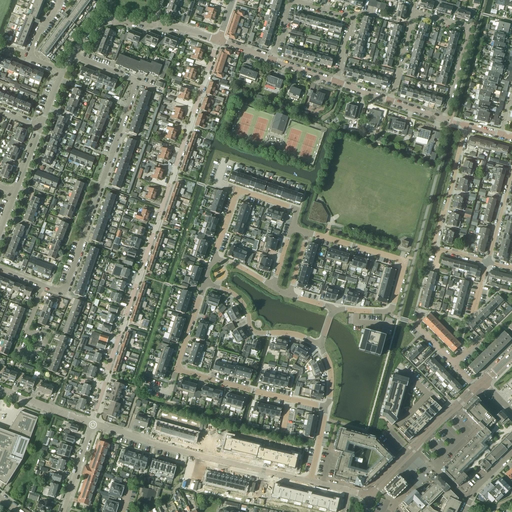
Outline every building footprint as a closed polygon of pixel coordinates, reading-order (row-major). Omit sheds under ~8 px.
[(82,0),(78,5),(88,13),(92,8),(82,0)] [(396,3),(394,9),(394,11),(405,14),(407,8),(403,7),(405,1),(400,0),(394,0),(394,3),(396,3)] [(419,7),(425,9),(427,1),(427,0),(417,0),(417,3),(420,4),(419,7)] [(427,1),(425,9),(431,11),(432,7),(435,8),(438,0),(436,0),(434,0),(434,3),(427,1)] [(438,0),(435,8),(438,9),(437,12),(444,14),(447,3),(438,0)] [(496,0),(494,10),(497,11),(498,7),(500,8),(500,6),(504,7),(505,0),(496,0)] [(504,7),(503,11),(506,12),(507,7),(511,7),(511,0),(505,0),(504,7)] [(29,2),(26,8),(38,13),(41,6),(29,2)] [(447,3),(444,14),(450,16),(451,12),(454,13),(456,5),(447,3)] [(167,10),(170,11),(169,15),(174,17),(175,13),(177,7),(169,4),(167,10)] [(75,10),(85,17),(88,13),(78,5),(75,10)] [(272,5),(270,10),(278,13),(280,7),(272,5)] [(456,5),(454,13),(457,14),(456,17),(462,19),(464,11),(465,11),(465,10),(458,8),(459,6),(456,5)] [(209,11),(208,13),(216,16),(217,11),(207,7),(206,10),(209,11)] [(26,8),(24,15),(35,19),(38,13),(26,8)] [(464,11),(462,19),(468,20),(469,17),(472,18),(474,10),(471,9),(470,13),(465,11),(464,11)] [(71,15),(81,22),(85,17),(75,10),(71,15)] [(270,10),(268,16),(276,18),(278,13),(270,10)] [(404,20),(405,14),(394,11),(397,12),(396,18),(392,17),(391,20),(399,22),(400,19),(404,20)] [(65,18),(75,26),(77,27),(81,22),(71,15),(68,19),(66,18),(68,16),(63,13),(61,16),(65,18)] [(294,18),(294,20),(293,20),(292,24),(299,26),(299,23),(302,15),(296,13),(294,13),(292,17),(294,18)] [(21,14),(19,20),(31,24),(33,19),(34,20),(33,22),(38,24),(40,21),(35,19),(24,15),(21,14)] [(233,14),(231,19),(243,23),(244,20),(240,19),(240,16),(233,14)] [(363,17),(362,23),(370,25),(373,26),(374,18),(370,17),(370,19),(363,17)] [(61,24),(71,32),(75,26),(65,18),(61,24)] [(313,18),(311,26),(317,27),(319,19),(313,18)] [(19,20),(17,26),(29,30),(31,24),(19,20)] [(325,21),(322,29),(328,30),(331,22),(325,21)] [(497,23),(496,27),(497,27),(511,30),(511,28),(509,27),(510,25),(500,22),(500,21),(498,21),(497,23)] [(267,22),(265,28),(273,30),(275,24),(267,22)] [(331,22),(328,30),(328,33),(333,34),(333,35),(337,24),(331,22)] [(229,23),(228,28),(240,32),(241,30),(236,29),(237,26),(229,23)] [(57,30),(67,37),(71,32),(61,24),(57,30)] [(337,24),(333,35),(340,37),(341,32),(340,32),(342,25),(337,24)] [(17,26),(14,31),(26,36),(29,30),(17,26)] [(265,28),(263,33),(271,36),(273,30),(265,28)] [(360,28),(358,34),(366,36),(368,31),(360,28)] [(106,29),(104,34),(113,38),(115,33),(113,32),(114,31),(111,30),(111,31),(106,29)] [(52,35),(63,43),(67,37),(57,30),(52,35)] [(124,35),(122,40),(126,41),(126,40),(131,42),(135,33),(129,30),(128,34),(125,33),(124,35)] [(493,30),(493,32),(494,32),(493,36),(506,40),(507,38),(505,37),(506,34),(494,31),(494,30),(493,30)] [(14,31),(12,37),(24,42),(26,36),(14,31)] [(457,40),(459,34),(451,31),(449,38),(457,40)] [(135,33),(131,42),(137,44),(138,42),(140,43),(141,42),(143,36),(140,35),(135,33)] [(141,42),(144,43),(144,42),(150,44),(153,35),(148,33),(146,36),(144,35),(143,36),(141,42)] [(236,38),(240,40),(239,43),(242,44),(244,39),(241,37),(234,35),(226,33),(225,36),(229,37),(229,38),(235,40),(236,38)] [(263,33),(261,39),(269,42),(271,36),(263,33)] [(104,34),(102,39),(111,42),(113,38),(104,34)] [(365,42),(367,43),(368,37),(366,36),(358,34),(357,40),(365,42)] [(48,41),(58,49),(63,43),(52,35),(48,41)] [(150,44),(155,46),(156,44),(159,46),(159,44),(162,39),(159,37),(153,35),(150,44)] [(162,39),(159,44),(163,45),(163,44),(168,46),(172,37),(166,35),(165,38),(162,37),(162,39)] [(390,36),(389,42),(397,44),(398,39),(390,36)] [(22,48),(24,42),(12,37),(10,43),(22,48)] [(172,37),(168,46),(174,49),(177,39),(172,37)] [(102,39),(100,44),(109,47),(111,42),(102,39)] [(267,48),(269,42),(261,39),(260,45),(267,48)] [(357,40),(355,46),(363,48),(365,42),(357,40)] [(44,47),(54,54),(58,49),(48,41),(44,47)] [(415,41),(414,46),(422,49),(423,43),(415,41)] [(492,41),(492,42),(494,42),(493,46),(506,50),(506,48),(504,48),(505,45),(503,44),(492,41)] [(100,44),(98,48),(100,49),(107,52),(109,47),(100,44)] [(284,55),(290,56),(292,48),(286,47),(284,46),(283,50),(285,51),(284,55)] [(355,46),(354,52),(362,54),(363,48),(355,46)] [(490,51),(490,52),(491,52),(503,54),(503,52),(505,52),(506,50),(493,46),(491,46),(490,50),(490,51)] [(50,60),(54,54),(44,47),(39,52),(50,60)] [(195,51),(194,53),(202,56),(204,51),(194,47),(193,50),(195,51)] [(105,57),(107,52),(100,49),(98,48),(97,53),(101,55),(101,56),(104,57),(104,56),(105,57)] [(219,55),(218,57),(230,61),(231,59),(229,58),(226,57),(227,55),(220,52),(219,55)] [(360,60),(362,54),(354,52),(352,58),(360,60)] [(412,52),(410,58),(418,60),(420,54),(412,52)] [(491,52),(493,53),(492,57),(505,60),(506,58),(504,58),(504,55),(503,54),(491,52)] [(309,53),(307,61),(313,63),(315,55),(309,53)] [(118,66),(120,66),(124,57),(119,54),(115,65),(118,66)] [(321,56),(319,64),(325,66),(327,58),(328,55),(322,54),(321,56)] [(443,54),(441,60),(443,61),(451,63),(453,57),(445,55),(443,54)] [(315,55),(313,63),(319,64),(321,56),(315,55)] [(124,57),(120,66),(122,67),(122,68),(125,69),(129,58),(124,57)] [(129,58),(125,69),(128,70),(129,70),(130,70),(134,60),(129,58)] [(327,58),(325,66),(331,67),(333,59),(327,58)] [(410,58),(409,64),(417,66),(419,67),(420,63),(421,63),(421,61),(418,60),(410,58)] [(6,60),(2,68),(8,71),(11,62),(6,60)] [(134,60),(130,70),(132,71),(132,72),(136,73),(136,71),(140,62),(139,62),(134,60)] [(140,62),(136,71),(139,72),(140,71),(142,72),(145,62),(140,60),(139,62),(140,62)] [(390,68),(392,62),(384,60),(382,66),(390,68)] [(162,79),(170,62),(166,61),(159,78),(162,79)] [(443,61),(442,67),(450,69),(451,63),(443,61)] [(11,62),(8,71),(13,73),(17,64),(11,62)] [(145,62),(142,72),(143,73),(147,74),(148,72),(147,72),(150,64),(145,62)] [(147,72),(148,72),(151,73),(153,73),(156,64),(151,62),(150,64),(147,72)] [(216,64),(215,67),(227,71),(228,68),(226,68),(223,67),(224,64),(216,62),(216,64)] [(491,62),(491,63),(493,63),(492,67),(505,71),(505,69),(503,68),(504,65),(502,65),(491,62)] [(17,64),(13,73),(18,75),(22,66),(17,64)] [(156,64),(153,73),(154,74),(154,75),(158,76),(162,66),(156,64)] [(240,75),(239,79),(244,81),(245,79),(254,82),(258,73),(250,71),(251,68),(243,65),(241,68),(239,75),(240,75)] [(22,66),(18,75),(24,77),(27,68),(22,66)] [(187,67),(185,72),(196,76),(197,71),(187,67)] [(27,68),(24,77),(24,79),(29,81),(29,79),(33,70),(27,68)] [(83,77),(85,78),(88,70),(82,68),(79,76),(83,77)] [(359,71),(357,79),(363,81),(365,73),(365,71),(360,69),(359,72),(359,71)] [(29,79),(34,81),(38,72),(33,70),(29,79)] [(85,78),(83,77),(82,81),(84,82),(85,78),(89,80),(90,80),(93,72),(88,70),(85,78)] [(353,70),(351,78),(357,79),(359,71),(353,70)] [(415,72),(407,70),(406,76),(416,78),(418,73),(415,72)] [(487,71),(487,72),(488,72),(487,77),(500,80),(501,78),(499,77),(499,74),(488,72),(489,71),(487,71)] [(38,72),(34,81),(40,83),(43,74),(38,72)] [(90,80),(89,80),(88,83),(90,84),(91,81),(95,82),(96,82),(99,74),(93,72),(90,80)] [(194,81),(196,76),(185,72),(184,78),(194,81)] [(96,82),(95,82),(93,86),(95,86),(97,83),(101,84),(102,85),(105,77),(99,74),(96,82)] [(371,75),(368,82),(374,84),(376,76),(371,75)] [(382,78),(380,86),(386,87),(388,79),(389,78),(388,77),(383,75),(382,78)] [(280,90),(283,81),(281,80),(282,78),(279,77),(278,79),(268,76),(264,86),(274,90),(275,88),(280,90)] [(484,76),(483,80),(484,80),(484,81),(495,84),(497,84),(498,82),(500,82),(500,80),(487,77),(484,76)] [(102,85),(101,84),(100,88),(102,89),(103,85),(107,87),(108,87),(111,79),(105,77),(102,85)] [(438,78),(437,84),(445,86),(446,80),(438,78)] [(108,87),(107,87),(106,90),(107,91),(110,88),(114,89),(117,81),(111,79),(108,87)] [(483,80),(482,81),(484,82),(483,86),(504,91),(505,89),(494,87),(495,84),(484,81),(484,80),(483,80)] [(209,85),(208,88),(214,90),(215,87),(217,88),(218,85),(210,82),(209,85)] [(298,99),(301,91),(294,88),(295,85),(292,83),(289,90),(290,90),(288,95),(298,99)] [(399,95),(405,97),(408,86),(402,84),(399,95)] [(479,85),(478,89),(480,89),(480,90),(491,93),(493,93),(493,91),(500,92),(500,94),(504,95),(504,94),(506,94),(506,92),(504,91),(483,86),(479,85)] [(408,86),(405,97),(411,98),(413,90),(414,88),(408,86)] [(182,90),(181,93),(189,96),(191,90),(181,87),(180,89),(182,90)] [(207,91),(206,94),(214,97),(215,94),(213,93),(214,90),(208,88),(207,91)] [(79,97),(79,99),(83,100),(83,98),(79,96),(81,92),(73,89),(71,94),(79,97)] [(478,90),(478,91),(479,91),(478,95),(491,98),(492,96),(490,96),(491,93),(480,90),(480,89),(478,89),(478,90)] [(143,91),(141,97),(148,99),(150,93),(145,92),(143,91)] [(321,106),(325,95),(316,92),(315,95),(312,93),(309,102),(321,106)] [(419,92),(417,100),(423,101),(425,93),(419,92)] [(5,94),(1,103),(6,105),(10,96),(5,94)] [(77,103),(76,104),(80,106),(81,104),(77,102),(79,99),(79,97),(71,94),(69,100),(77,103)] [(430,95),(428,103),(434,104),(436,96),(430,95)] [(476,95),(475,99),(476,100),(477,101),(477,100),(488,103),(489,100),(491,101),(497,103),(497,102),(499,103),(503,104),(504,102),(500,101),(491,98),(478,95),(476,95)] [(10,96),(6,105),(12,107),(15,98),(10,96)] [(436,96),(434,104),(440,106),(442,98),(436,96)] [(141,97),(139,103),(146,105),(148,99),(141,97)] [(15,98),(12,107),(17,109),(21,100),(15,98)] [(21,100),(17,109),(23,111),(26,103),(21,100)] [(69,100),(67,106),(75,109),(74,110),(78,112),(79,110),(75,108),(76,104),(77,103),(69,100)] [(102,100),(100,105),(109,109),(112,104),(104,100),(102,100)] [(488,103),(477,100),(477,101),(479,101),(478,105),(491,109),(491,107),(489,106),(490,103),(488,103)] [(26,103),(23,111),(28,113),(31,105),(26,103)] [(139,103),(137,108),(144,111),(146,105),(139,103)] [(202,107),(201,109),(209,112),(210,110),(208,109),(209,106),(203,104),(202,107)] [(100,105),(97,111),(107,115),(109,109),(100,105)] [(347,105),(344,117),(354,120),(354,118),(358,119),(361,106),(360,106),(354,105),(354,106),(347,105)] [(66,113),(65,116),(71,118),(72,116),(76,117),(77,115),(73,114),(74,110),(75,109),(67,106),(64,112),(66,113)] [(175,110),(174,113),(182,116),(184,110),(174,107),(173,110),(175,110)] [(137,108),(135,114),(142,117),(144,111),(137,108)] [(370,110),(367,122),(366,124),(370,124),(375,126),(375,124),(378,125),(380,120),(380,119),(381,119),(381,118),(381,117),(380,116),(381,112),(370,110)] [(476,111),(475,115),(477,116),(491,119),(491,117),(489,117),(490,114),(488,113),(476,110),(476,111)] [(95,117),(97,118),(100,119),(105,121),(107,115),(97,111),(95,117)] [(162,120),(166,122),(167,117),(160,115),(161,114),(158,113),(157,118),(162,120)] [(182,116),(174,113),(172,113),(170,118),(180,121),(182,116)] [(135,114),(133,120),(140,123),(142,117),(135,114)] [(282,132),(287,117),(277,114),(272,128),(282,132)] [(59,116),(56,122),(65,125),(64,126),(68,128),(69,126),(65,124),(67,120),(70,121),(71,118),(65,116),(64,118),(59,116)] [(392,131),(392,130),(401,132),(401,135),(405,136),(408,126),(404,125),(405,124),(397,122),(397,119),(390,117),(387,130),(392,131)] [(97,118),(95,124),(103,127),(105,121),(100,119),(97,118)] [(133,120),(131,126),(138,129),(140,123),(133,120)] [(203,125),(204,122),(197,120),(195,125),(204,128),(205,126),(203,125)] [(56,122),(54,128),(63,131),(62,132),(66,134),(67,131),(63,130),(64,126),(65,125),(56,122)] [(95,124),(93,129),(100,133),(103,127),(95,124)] [(136,135),(138,129),(131,126),(129,132),(136,135)] [(17,131),(15,134),(24,137),(26,131),(15,127),(14,130),(17,131)] [(169,130),(168,133),(176,136),(177,130),(167,127),(166,130),(169,130)] [(54,128),(52,134),(60,137),(60,138),(64,139),(65,137),(61,136),(62,132),(63,131),(54,128)] [(93,129),(90,135),(98,138),(100,133),(93,129)] [(415,142),(426,145),(424,154),(429,155),(436,132),(430,130),(430,132),(419,129),(415,142)] [(192,136),(191,139),(200,142),(201,139),(200,139),(196,138),(198,134),(193,133),(192,136)] [(11,136),(9,142),(16,145),(17,142),(21,143),(24,137),(15,134),(14,137),(11,136)] [(52,134),(50,139),(58,143),(58,144),(62,145),(64,139),(60,138),(60,137),(52,134)] [(90,135),(88,141),(96,144),(98,138),(90,135)] [(469,138),(467,143),(469,144),(468,146),(472,147),(474,148),(475,146),(478,147),(480,140),(471,138),(470,138),(469,138)] [(56,149),(55,149),(59,151),(60,149),(56,147),(58,144),(58,143),(50,139),(48,145),(56,149)] [(128,139),(126,145),(134,147),(136,142),(128,139)] [(190,142),(189,145),(193,147),(195,143),(200,145),(200,142),(191,139),(190,142)] [(85,143),(84,146),(93,150),(96,144),(88,141),(87,144),(85,143)] [(10,149),(8,152),(17,155),(19,149),(15,147),(16,145),(9,142),(7,147),(10,149)] [(485,142),(483,151),(489,152),(489,150),(491,143),(485,142)] [(268,151),(274,153),(276,145),(270,143),(268,151)] [(48,145),(45,151),(54,154),(53,155),(57,157),(58,155),(54,153),(55,149),(56,149),(48,145)] [(126,145),(124,151),(132,153),(134,147),(126,145)] [(187,149),(186,152),(196,155),(197,152),(196,152),(192,151),(193,147),(189,145),(187,149)] [(162,150),(161,153),(169,156),(171,150),(161,147),(160,150),(162,150)] [(68,160),(74,162),(78,152),(72,150),(68,160)] [(52,160),(51,161),(55,163),(56,161),(52,159),(53,155),(54,154),(45,151),(43,157),(52,160)] [(124,151),(122,157),(130,159),(132,153),(124,151)] [(4,154),(2,160),(9,163),(10,160),(15,162),(17,155),(8,152),(7,155),(4,154)] [(78,152),(74,162),(79,164),(83,154),(78,152)] [(83,154),(79,164),(85,166),(89,156),(83,154)] [(89,156),(85,166),(91,168),(94,158),(89,156)] [(50,165),(51,161),(52,160),(43,157),(41,163),(49,166),(49,167),(53,168),(53,166),(50,165)] [(122,157),(120,162),(128,165),(130,159),(122,157)] [(184,158),(182,165),(192,168),(193,165),(192,165),(188,163),(189,160),(184,158)] [(464,162),(463,168),(474,171),(476,161),(466,159),(465,162),(464,162)] [(3,167),(1,170),(10,173),(12,167),(8,166),(9,163),(2,160),(0,166),(3,167)] [(120,162),(118,168),(126,171),(128,165),(120,162)] [(155,170),(154,173),(162,176),(164,170),(154,167),(153,169),(155,170)] [(118,168),(116,174),(124,177),(126,171),(118,168)] [(472,177),(474,171),(463,168),(461,174),(472,177)] [(493,173),(493,174),(503,177),(505,171),(495,168),(494,172),(493,173)] [(0,176),(8,179),(10,173),(1,170),(0,173),(0,176)] [(33,180),(38,183),(42,173),(36,171),(33,180)] [(42,173),(38,183),(44,185),(47,175),(42,173)] [(116,174),(114,180),(122,183),(124,177),(116,174)] [(491,180),(495,181),(502,182),(503,177),(493,174),(491,180)] [(47,175),(44,185),(49,187),(53,177),(47,175)] [(53,177),(49,187),(55,189),(59,179),(53,177)] [(72,180),(72,181),(76,182),(75,186),(74,187),(81,190),(84,184),(76,181),(77,180),(73,179),(72,180)] [(458,185),(467,187),(469,188),(471,182),(460,179),(458,185)] [(112,186),(120,188),(122,183),(114,180),(112,186)] [(176,182),(174,189),(184,192),(185,189),(183,189),(180,188),(181,184),(176,182)] [(71,185),(70,187),(74,188),(72,192),(72,193),(79,196),(81,190),(74,187),(75,186),(71,185)] [(465,193),(467,187),(458,185),(456,191),(465,193)] [(149,190),(148,193),(156,196),(158,190),(147,187),(146,190),(149,190)] [(69,190),(68,192),(72,194),(70,198),(70,199),(77,202),(79,196),(72,193),(72,192),(69,190)] [(224,199),(226,194),(217,190),(215,196),(224,199)] [(154,201),(156,196),(148,193),(145,192),(145,195),(144,198),(154,201)] [(105,201),(113,203),(116,204),(117,202),(114,201),(115,196),(108,193),(105,201)] [(171,198),(170,201),(180,205),(180,202),(179,202),(176,200),(177,197),(172,195),(171,198)] [(66,196),(66,198),(69,199),(68,203),(67,205),(75,207),(77,202),(70,199),(70,198),(66,196)] [(223,204),(224,199),(215,196),(213,201),(223,204)] [(455,196),(453,202),(462,205),(465,205),(466,199),(464,199),(455,196)] [(32,197),(30,203),(38,206),(38,207),(41,208),(42,206),(38,205),(40,200),(32,197)] [(105,201),(103,206),(111,209),(114,210),(115,208),(112,207),(113,203),(105,201)] [(169,205),(168,208),(173,209),(174,206),(179,207),(180,205),(170,201),(169,205)] [(221,209),(223,204),(213,201),(211,206),(221,209)] [(64,202),(64,204),(67,205),(66,209),(65,210),(72,213),(75,207),(67,205),(68,203),(64,202)] [(243,202),(242,207),(251,210),(252,210),(253,205),(243,202)] [(453,202),(452,208),(461,211),(463,211),(463,208),(461,208),(462,205),(453,202)] [(30,203),(28,209),(36,212),(35,213),(39,214),(40,212),(36,211),(37,207),(38,207),(38,206),(30,203)] [(309,219),(324,224),(327,217),(320,205),(313,203),(309,219)] [(103,206),(101,212),(109,215),(112,216),(113,214),(110,213),(111,209),(103,206)] [(219,214),(221,209),(211,206),(210,211),(219,214)] [(143,207),(141,214),(141,215),(148,217),(150,211),(146,210),(147,208),(143,207)] [(242,207),(240,212),(250,215),(251,210),(242,207)] [(60,214),(59,217),(62,218),(63,216),(70,219),(72,213),(65,210),(66,209),(62,208),(62,209),(61,210),(65,211),(63,216),(60,214)] [(167,211),(166,214),(175,217),(176,215),(175,214),(171,213),(173,209),(168,208),(167,211)] [(28,209),(25,214),(34,217),(33,218),(37,220),(38,218),(34,217),(35,213),(36,212),(28,209)] [(268,209),(266,215),(265,219),(271,221),(274,211),(268,209)] [(279,213),(274,211),(271,221),(277,223),(280,213),(279,213)] [(99,218),(107,221),(110,222),(111,220),(108,218),(109,215),(101,212),(99,218)] [(240,212),(238,217),(248,221),(250,215),(240,212)] [(135,218),(147,222),(148,222),(149,218),(148,218),(148,217),(141,215),(141,214),(138,213),(137,213),(135,218)] [(211,218),(212,215),(205,213),(204,215),(209,217),(207,223),(216,226),(218,220),(211,218)] [(285,215),(286,215),(280,213),(277,223),(282,224),(283,223),(283,222),(285,215)] [(451,213),(447,225),(458,228),(460,222),(458,222),(459,216),(451,213)] [(25,221),(24,224),(30,226),(31,224),(35,225),(36,224),(32,222),(33,218),(34,217),(25,214),(23,220),(25,221)] [(124,215),(122,220),(124,220),(124,221),(132,224),(134,218),(126,216),(124,215)] [(238,217),(236,222),(246,226),(248,221),(238,217)] [(99,218),(97,224),(105,227),(108,228),(109,226),(106,224),(107,221),(99,218)] [(61,223),(59,227),(59,228),(66,231),(68,225),(61,222),(61,221),(58,220),(57,221),(61,223)] [(236,222),(235,228),(245,231),(246,226),(236,222)] [(215,231),(216,226),(207,223),(205,228),(215,231)] [(18,224),(15,230),(23,233),(23,234),(27,236),(27,234),(24,232),(26,227),(29,229),(30,226),(24,224),(23,226),(18,224)] [(95,230),(103,232),(106,234),(107,231),(104,230),(105,227),(97,224),(95,230)] [(58,229),(57,232),(56,233),(64,236),(66,231),(59,228),(59,227),(55,225),(55,227),(58,229)] [(142,236),(145,229),(140,227),(139,227),(134,225),(133,229),(138,230),(137,234),(142,236)] [(215,231),(205,228),(203,234),(198,233),(197,236),(204,238),(205,235),(212,237),(212,238),(213,238),(215,231)] [(235,228),(233,233),(243,236),(245,231),(235,228)] [(479,228),(478,233),(488,236),(489,230),(479,228)] [(15,230),(13,236),(21,239),(21,240),(24,241),(25,240),(21,238),(23,234),(23,233),(15,230)] [(93,236),(101,238),(104,240),(105,237),(102,236),(103,232),(95,230),(93,236)] [(446,231),(444,237),(453,239),(454,234),(457,234),(458,232),(451,230),(451,232),(446,231)] [(54,238),(54,239),(61,242),(64,236),(56,233),(57,232),(53,231),(53,233),(56,234),(54,238)] [(160,232),(157,239),(167,242),(168,240),(163,238),(163,237),(165,234),(160,232)] [(480,234),(479,240),(486,242),(488,236),(478,233),(478,234),(480,234)] [(504,234),(502,240),(509,241),(509,242),(511,242),(511,240),(511,236),(504,234)] [(13,236),(11,242),(19,245),(18,246),(22,247),(23,245),(19,244),(21,240),(21,239),(13,236)] [(100,242),(101,238),(93,236),(92,240),(99,243),(99,244),(102,246),(103,243),(100,242)] [(203,241),(204,238),(197,236),(196,239),(199,240),(197,245),(207,248),(209,243),(203,241)] [(54,240),(52,244),(52,245),(59,248),(61,242),(54,239),(54,238),(51,237),(50,239),(54,240)] [(266,237),(264,243),(276,246),(278,241),(271,239),(266,237)] [(444,237),(443,243),(444,243),(451,245),(453,239),(444,237)] [(156,241),(155,245),(161,247),(162,243),(166,244),(167,242),(157,239),(156,241)] [(128,246),(131,247),(138,249),(140,244),(127,240),(127,241),(125,240),(125,243),(126,243),(128,244),(128,246)] [(11,242),(9,248),(17,251),(16,252),(20,253),(21,251),(17,250),(18,246),(19,245),(11,242)] [(51,246),(50,250),(50,251),(57,254),(59,248),(52,245),(52,244),(49,243),(48,243),(48,245),(51,246)] [(264,243),(263,249),(268,250),(274,252),(276,246),(264,243)] [(309,243),(307,249),(317,251),(319,246),(309,243)] [(154,248),(153,251),(163,255),(164,252),(159,251),(161,247),(155,245),(154,248)] [(205,254),(207,248),(197,245),(195,251),(205,254)] [(232,245),(228,256),(233,258),(237,247),(232,245)] [(88,255),(96,257),(99,259),(100,256),(97,255),(98,250),(91,247),(88,255)] [(237,247),(233,258),(238,260),(242,249),(237,247)] [(9,248),(6,254),(14,256),(14,258),(18,259),(19,257),(15,256),(16,252),(17,251),(9,248)] [(55,260),(57,254),(50,251),(50,250),(47,248),(46,250),(49,252),(47,257),(55,260)] [(134,257),(136,252),(125,248),(124,251),(128,252),(127,255),(134,257)] [(242,249),(238,260),(244,262),(246,256),(249,257),(250,253),(251,252),(243,249),(242,249)] [(325,259),(331,260),(333,250),(328,249),(325,259)] [(152,254),(151,258),(156,259),(158,255),(162,257),(163,255),(153,251),(152,254)] [(205,254),(195,251),(193,257),(195,257),(195,258),(203,260),(205,254)] [(499,251),(498,257),(500,258),(499,260),(506,262),(507,259),(505,258),(506,253),(499,251)] [(344,253),(341,263),(346,265),(349,255),(344,253)] [(12,262),(14,258),(14,256),(6,254),(4,259),(12,262)] [(86,261),(94,263),(97,265),(98,262),(94,261),(96,257),(88,255),(86,261)] [(353,256),(350,267),(356,269),(356,268),(359,258),(353,256)] [(150,261),(149,264),(159,267),(159,265),(155,263),(156,259),(151,258),(150,261)] [(260,258),(258,263),(270,266),(271,261),(265,259),(260,258)] [(359,258),(356,268),(362,269),(364,260),(359,258)] [(26,268),(32,271),(36,261),(30,259),(26,268)] [(303,264),(313,267),(314,262),(304,259),(303,264)] [(362,269),(361,272),(366,273),(370,261),(365,259),(364,260),(362,269)] [(36,261),(32,271),(37,273),(41,263),(36,261)] [(86,261),(84,266),(92,269),(95,270),(96,268),(92,267),(94,263),(86,261)] [(192,266),(190,272),(200,275),(202,269),(193,266),(194,263),(187,261),(186,264),(192,266)] [(41,263),(37,273),(43,275),(47,265),(41,263)] [(258,263),(256,268),(268,272),(270,266),(258,263)] [(148,267),(147,271),(152,272),(153,268),(158,270),(159,267),(149,264),(148,267)] [(47,265),(43,275),(49,277),(52,267),(47,265)] [(82,272),(90,275),(93,276),(94,274),(90,273),(92,269),(84,266),(82,272)] [(109,268),(129,274),(131,270),(123,267),(122,270),(110,266),(109,268)] [(303,266),(301,271),(310,274),(312,275),(314,269),(303,266)] [(469,272),(470,272),(475,273),(474,277),(478,278),(480,270),(477,269),(477,267),(471,266),(469,272)] [(383,267),(382,273),(394,276),(395,271),(383,267)] [(109,270),(121,274),(120,276),(128,278),(129,274),(109,268),(109,270)] [(82,272),(80,278),(88,281),(91,282),(92,280),(88,278),(90,275),(82,272)] [(188,277),(198,281),(200,275),(190,272),(192,273),(190,278),(188,277)] [(382,273),(380,278),(392,281),(394,276),(382,273)] [(196,287),(198,281),(188,277),(187,283),(188,284),(196,287)] [(78,284),(86,287),(89,288),(90,286),(86,284),(88,281),(80,278),(78,284)] [(380,278),(379,284),(391,287),(392,281),(380,278)] [(8,280),(5,287),(4,291),(6,292),(7,288),(11,290),(14,283),(8,280)] [(298,282),(296,287),(308,290),(309,285),(307,284),(298,282)] [(14,283),(11,290),(10,294),(11,294),(13,291),(17,292),(20,285),(14,283)] [(124,291),(125,287),(112,283),(111,285),(117,286),(116,289),(124,291)] [(142,286),(141,289),(150,293),(151,290),(146,289),(146,288),(148,284),(143,283),(142,286)] [(76,290),(84,292),(87,294),(88,291),(84,290),(86,287),(78,284),(76,290)] [(379,284),(377,289),(389,292),(391,287),(379,284)] [(426,284),(425,289),(431,291),(434,292),(434,289),(432,289),(433,285),(426,284)] [(20,285),(17,292),(15,296),(17,296),(18,293),(22,294),(25,287),(20,285)] [(325,286),(323,291),(326,292),(324,298),(325,298),(325,299),(329,300),(330,300),(333,290),(327,288),(328,287),(325,286)] [(459,289),(459,292),(465,294),(467,288),(458,286),(457,289),(459,289)] [(25,287),(22,294),(21,298),(23,299),(24,295),(29,297),(32,290),(25,287)] [(139,293),(138,296),(144,298),(145,294),(149,295),(150,293),(141,289),(139,293)] [(345,289),(343,294),(346,295),(345,301),(350,303),(353,293),(348,291),(349,290),(345,289)] [(377,289),(376,295),(388,298),(389,292),(377,289)] [(82,296),(84,292),(76,290),(75,294),(82,297),(82,298),(85,300),(86,297),(82,296)] [(181,290),(180,295),(189,298),(191,293),(181,290)] [(333,290),(330,300),(335,302),(337,296),(340,296),(342,291),(338,290),(338,291),(333,290)] [(353,293),(350,303),(356,305),(358,299),(361,300),(362,294),(359,293),(354,291),(353,293)] [(209,293),(206,304),(211,306),(215,295),(209,293)] [(180,295),(178,300),(188,304),(189,298),(180,295)] [(215,295),(211,306),(216,307),(216,306),(217,307),(220,297),(215,295)] [(375,295),(374,301),(386,304),(388,298),(376,295),(375,295)] [(137,299),(136,302),(146,305),(147,303),(142,301),(144,298),(138,296),(137,299)] [(493,300),(498,305),(500,307),(504,302),(503,300),(502,301),(498,296),(493,300)] [(46,300),(44,306),(52,309),(51,309),(54,310),(55,311),(56,309),(52,308),(54,303),(56,304),(48,301),(46,300)] [(75,300),(73,305),(84,309),(85,307),(82,306),(83,303),(75,300)] [(178,300),(176,305),(186,309),(188,304),(178,300)] [(489,304),(494,309),(498,305),(493,300),(489,304)] [(17,307),(16,311),(15,313),(22,315),(25,309),(18,306),(18,305),(14,304),(13,306),(17,307)] [(222,304),(217,310),(222,314),(226,308),(224,306),(222,304)] [(485,309),(490,313),(494,309),(489,304),(485,309)] [(73,305),(71,311),(79,314),(80,311),(83,312),(84,309),(73,305)] [(176,305),(175,311),(184,314),(186,309),(176,305)] [(44,306),(42,311),(50,314),(49,315),(53,316),(53,315),(52,315),(54,310),(51,309),(52,309),(44,306)] [(227,312),(226,313),(228,317),(238,312),(235,307),(226,311),(227,312)] [(133,312),(132,315),(142,318),(143,316),(138,314),(139,310),(134,308),(133,312)] [(481,313),(485,318),(490,313),(485,309),(481,313)] [(15,313),(13,317),(13,318),(20,321),(22,315),(15,313),(16,311),(12,310),(11,312),(15,313)] [(41,315),(40,317),(47,320),(47,321),(50,323),(51,321),(48,319),(49,315),(50,314),(42,311),(42,312),(41,312),(40,312),(40,314),(40,315),(41,315)] [(71,311),(69,316),(80,320),(81,318),(78,316),(79,314),(71,311)] [(175,317),(173,322),(183,326),(185,320),(177,317),(178,314),(172,312),(171,315),(175,317)] [(238,312),(228,317),(230,321),(231,321),(232,322),(241,317),(238,312)] [(476,317),(482,323),(484,321),(483,320),(485,318),(481,313),(476,317)] [(131,318),(130,321),(135,323),(136,319),(141,320),(142,318),(132,315),(131,318)] [(428,315),(422,321),(427,327),(433,320),(428,315)] [(13,319),(11,323),(11,324),(18,327),(20,321),(13,318),(13,317),(10,316),(9,317),(13,319)] [(69,316),(67,321),(75,325),(76,322),(79,323),(80,320),(69,316)] [(113,324),(114,320),(102,316),(101,318),(106,319),(106,322),(113,324)] [(40,317),(38,324),(45,326),(44,327),(48,329),(49,327),(45,325),(47,321),(47,320),(40,317)] [(477,326),(480,324),(481,325),(482,323),(476,317),(472,321),(477,326)] [(198,327),(208,330),(210,324),(214,325),(216,320),(209,318),(208,323),(200,321),(198,327)] [(144,319),(141,327),(147,328),(149,321),(145,320),(144,319)] [(433,320),(427,327),(432,332),(439,325),(433,320)] [(10,325),(9,329),(8,330),(16,333),(18,327),(11,324),(11,323),(8,321),(7,323),(10,325)] [(65,327),(76,331),(78,326),(75,325),(67,321),(65,327)] [(473,331),(475,328),(477,329),(478,327),(477,326),(472,321),(468,326),(473,331)] [(173,322),(172,328),(181,331),(183,326),(173,322)] [(229,332),(235,329),(232,323),(226,326),(229,332)] [(109,333),(111,327),(103,324),(103,325),(99,324),(98,327),(102,328),(101,330),(109,333)] [(439,325),(432,332),(437,337),(444,330),(439,325)] [(8,331),(7,334),(6,336),(13,339),(16,333),(8,330),(9,329),(5,327),(4,329),(8,331)] [(75,334),(76,331),(65,327),(63,333),(71,336),(72,333),(75,334)] [(198,327),(196,332),(206,335),(208,330),(198,327)] [(172,328),(170,334),(179,337),(181,331),(172,328)] [(232,334),(231,335),(234,339),(243,333),(240,328),(232,333),(232,334)] [(364,330),(359,348),(380,354),(385,336),(364,330)] [(444,330),(437,337),(442,342),(449,336),(444,330)] [(92,332),(90,337),(92,338),(92,339),(99,341),(99,340),(100,340),(107,342),(109,337),(101,334),(101,335),(100,335),(99,334),(97,334),(97,333),(92,332)] [(204,341),(206,335),(196,332),(195,338),(194,338),(203,341),(202,344),(209,346),(210,343),(204,341)] [(504,332),(468,367),(475,375),(508,343),(511,340),(504,332)] [(4,340),(4,341),(11,344),(13,339),(6,336),(7,334),(3,333),(2,335),(6,336),(4,340)] [(126,333),(124,339),(134,342),(134,340),(130,338),(131,334),(126,333)] [(243,333),(234,339),(236,343),(237,342),(238,343),(246,338),(243,333)] [(180,337),(179,337),(170,334),(168,340),(163,338),(162,341),(169,343),(170,340),(177,343),(178,343),(180,337)] [(62,335),(59,341),(66,344),(66,345),(70,347),(71,343),(67,342),(69,338),(62,335)] [(449,336),(442,342),(448,347),(454,341),(449,336)] [(81,338),(77,350),(83,352),(87,340),(81,338)] [(272,344),(271,350),(274,351),(279,352),(282,340),(281,340),(281,339),(278,338),(277,339),(276,339),(275,345),(272,344)] [(4,342),(2,346),(2,347),(9,350),(11,344),(4,341),(4,340),(1,339),(0,341),(4,342)] [(91,340),(90,345),(95,347),(97,347),(100,348),(105,349),(106,344),(100,342),(99,341),(92,339),(91,340)] [(123,342),(122,346),(127,347),(128,343),(133,345),(134,342),(124,339),(123,342)] [(260,342),(254,340),(251,351),(257,352),(260,342)] [(282,340),(279,352),(285,354),(285,353),(288,354),(290,348),(287,347),(288,342),(287,341),(283,340),(282,340)] [(59,341),(57,347),(64,350),(64,351),(68,352),(68,351),(64,349),(66,345),(66,344),(59,341)] [(454,341),(448,347),(453,352),(459,346),(454,341)] [(163,347),(161,353),(171,356),(173,350),(167,348),(168,345),(162,343),(161,346),(163,347)] [(195,343),(193,349),(202,352),(204,346),(195,343)] [(294,347),(291,352),(293,354),(298,357),(299,356),(305,347),(304,346),(304,345),(301,343),(300,344),(299,344),(296,349),(294,347)] [(418,344),(414,348),(419,353),(423,349),(424,350),(426,347),(422,343),(419,345),(418,344)] [(0,353),(7,356),(9,350),(2,347),(2,346),(0,344),(0,347),(2,348),(0,351),(0,353)] [(121,349),(120,352),(129,355),(130,353),(126,351),(127,347),(122,346),(121,349)] [(57,347),(55,353),(62,356),(62,357),(65,358),(66,356),(62,355),(64,351),(64,350),(57,347)] [(305,347),(299,356),(303,359),(303,360),(306,361),(309,356),(306,355),(309,350),(305,347)] [(410,353),(415,358),(419,353),(414,348),(410,353)] [(193,349),(191,354),(201,357),(202,352),(193,349)] [(422,357),(423,357),(424,359),(432,352),(429,350),(422,357)] [(119,355),(118,358),(123,360),(124,356),(129,358),(129,355),(120,352),(119,355)] [(55,353),(53,359),(60,362),(59,363),(63,364),(64,362),(60,361),(62,357),(62,356),(55,353)] [(161,353),(159,359),(169,362),(171,356),(161,353)] [(410,362),(415,358),(410,353),(405,357),(410,362)] [(191,354),(190,359),(199,362),(201,357),(191,354)] [(100,364),(101,359),(100,359),(89,355),(89,357),(93,359),(92,361),(100,364)] [(116,362),(115,365),(125,368),(134,371),(135,368),(126,365),(122,364),(123,360),(118,358),(116,362)] [(53,359),(50,365),(57,368),(57,369),(61,370),(62,368),(58,366),(59,363),(60,362),(53,359)] [(159,359),(158,364),(167,367),(169,362),(159,359)] [(190,359),(188,364),(197,367),(199,362),(190,359)] [(427,364),(432,368),(437,363),(432,359),(430,361),(428,359),(424,363),(426,365),(427,364)] [(313,360),(308,363),(309,366),(310,366),(312,371),(322,366),(320,361),(315,363),(313,360)] [(216,361),(213,370),(218,372),(221,362),(216,361)] [(437,363),(432,368),(436,372),(441,367),(437,363)] [(158,364),(156,370),(165,373),(167,367),(158,364)] [(56,373),(57,369),(57,368),(50,365),(48,371),(55,373),(55,374),(59,376),(59,374),(56,373)] [(114,368),(113,371),(119,373),(120,369),(124,370),(125,368),(115,365),(114,368)] [(3,366),(0,372),(0,373),(3,374),(2,377),(8,379),(12,368),(10,367),(8,370),(5,369),(6,367),(3,366)] [(312,371),(311,371),(313,377),(314,377),(315,379),(320,377),(319,374),(325,372),(322,366),(312,371)] [(441,367),(436,372),(440,376),(445,372),(441,367)] [(12,368),(8,379),(14,382),(15,379),(18,380),(21,373),(18,372),(17,373),(13,372),(15,369),(12,368)] [(94,378),(96,373),(84,369),(83,372),(87,374),(87,376),(94,378)] [(150,378),(157,380),(158,377),(163,379),(166,373),(165,373),(156,370),(154,376),(151,375),(150,378)] [(21,373),(18,380),(21,381),(20,384),(26,387),(29,378),(24,376),(24,374),(25,372),(22,371),(21,373)] [(445,372),(440,376),(444,381),(449,376),(445,372)] [(264,373),(261,383),(267,384),(270,374),(264,373)] [(281,377),(279,386),(284,388),(287,376),(281,374),(280,377),(281,377)] [(385,403),(381,417),(384,418),(392,426),(397,420),(396,419),(404,387),(406,387),(408,379),(393,375),(391,383),(386,403),(385,403)] [(287,376),(284,388),(290,389),(292,378),(287,376)] [(444,381),(448,385),(453,380),(449,376),(444,381)] [(29,378),(26,387),(32,389),(33,386),(36,387),(39,380),(37,379),(36,379),(35,381),(29,378)] [(39,380),(36,387),(39,388),(38,391),(44,394),(47,385),(41,383),(42,381),(39,380)] [(115,382),(114,387),(123,390),(122,390),(125,391),(126,389),(123,388),(124,387),(126,384),(126,383),(117,380),(117,382),(115,382)] [(173,392),(176,392),(176,390),(182,392),(185,382),(179,380),(177,386),(175,385),(173,392)] [(453,380),(448,385),(453,389),(458,384),(453,380)] [(78,384),(78,387),(90,391),(91,386),(90,386),(91,383),(85,381),(83,386),(79,385),(78,384)] [(185,382),(182,392),(188,393),(191,383),(185,382)] [(191,383),(188,393),(194,395),(193,397),(196,398),(198,391),(195,390),(197,385),(196,385),(191,383)] [(312,383),(311,390),(324,392),(325,386),(312,383)] [(66,384),(64,390),(70,392),(72,386),(68,385),(66,384)] [(458,384),(453,389),(457,393),(462,388),(458,384)] [(47,385),(44,394),(50,396),(52,393),(54,394),(57,387),(54,386),(53,388),(47,385)] [(81,395),(81,394),(88,397),(90,391),(78,387),(77,390),(78,394),(81,395)] [(198,391),(196,398),(199,399),(200,396),(206,398),(209,388),(203,387),(201,392),(198,391)] [(209,388),(206,398),(212,400),(214,390),(209,388)] [(214,390),(212,400),(218,401),(217,404),(220,405),(222,398),(219,397),(220,392),(220,391),(220,392),(214,390)] [(311,390),(310,397),(322,399),(324,392),(311,390)] [(112,391),(111,396),(120,399),(119,400),(122,400),(123,398),(120,398),(121,394),(112,391)] [(223,399),(221,404),(224,405),(225,404),(230,406),(233,395),(227,394),(226,399),(223,399)] [(230,406),(230,407),(235,409),(239,397),(233,395),(230,406)] [(239,397),(235,409),(241,410),(244,398),(239,397)] [(430,397),(429,398),(434,402),(430,406),(437,413),(441,409),(434,402),(430,397)] [(444,467),(441,470),(444,473),(453,482),(458,487),(479,466),(481,468),(480,468),(482,471),(483,470),(485,472),(511,445),(511,423),(500,412),(495,417),(475,397),(462,409),(467,415),(482,430),(455,457),(452,460),(450,462),(449,462),(444,467)] [(83,411),(85,405),(73,401),(73,402),(68,400),(67,403),(77,406),(76,408),(83,411)] [(111,401),(110,405),(112,406),(120,409),(119,410),(121,411),(122,409),(120,408),(121,404),(118,403),(111,401)] [(255,403),(252,414),(258,415),(259,413),(261,404),(255,403)] [(430,406),(426,410),(433,417),(437,413),(430,406)] [(274,416),(273,418),(274,419),(279,420),(282,409),(276,407),(274,416)] [(108,410),(107,415),(115,418),(115,419),(118,420),(119,418),(117,417),(118,413),(108,410)] [(426,410),(422,414),(429,421),(433,417),(426,410)] [(30,440),(38,418),(23,413),(20,412),(7,432),(0,429),(0,481),(6,485),(22,461),(30,440)] [(137,416),(134,424),(140,426),(143,418),(144,415),(137,413),(137,416)] [(306,414),(305,420),(307,421),(316,422),(317,417),(306,414)] [(422,414),(419,418),(425,424),(429,421),(422,414)] [(143,418),(140,426),(146,428),(149,420),(150,417),(147,416),(146,419),(143,418)] [(419,418),(415,422),(422,429),(426,425),(425,424),(419,418)] [(415,422),(410,426),(417,433),(422,429),(415,422)] [(77,433),(79,427),(72,424),(71,425),(67,424),(66,427),(70,429),(70,430),(77,433)] [(410,426),(407,430),(414,436),(417,433),(410,426)] [(340,453),(339,456),(335,470),(332,478),(354,484),(354,485),(354,486),(355,486),(361,488),(362,488),(362,486),(364,487),(380,472),(394,458),(392,457),(392,456),(389,454),(377,441),(375,439),(376,437),(375,437),(369,436),(368,435),(368,436),(367,436),(365,435),(347,431),(347,430),(339,428),(336,440),(335,443),(333,449),(333,451),(340,453)] [(398,429),(403,434),(409,441),(414,436),(407,430),(403,434),(398,429)] [(303,430),(302,436),(313,438),(314,433),(305,431),(303,430)] [(65,434),(63,440),(66,441),(73,444),(73,443),(75,437),(68,435),(66,434),(65,434)] [(226,437),(223,452),(231,453),(231,451),(257,457),(256,459),(288,466),(287,468),(295,469),(298,455),(292,454),(292,457),(259,449),(260,447),(232,440),(232,438),(226,437)] [(78,500),(78,501),(90,505),(92,500),(90,500),(97,478),(100,471),(107,450),(108,451),(110,446),(110,445),(99,441),(98,444),(97,443),(96,447),(94,452),(93,455),(91,460),(92,460),(91,463),(90,462),(89,467),(85,466),(84,466),(82,474),(83,474),(86,475),(84,480),(85,480),(84,483),(83,483),(82,488),(81,491),(79,496),(78,500)] [(68,458),(70,453),(59,449),(58,451),(61,452),(60,455),(68,458)] [(122,450),(118,462),(124,464),(128,452),(122,450)] [(128,452),(124,464),(129,466),(133,453),(128,452)] [(133,453),(129,466),(133,467),(138,455),(133,453)] [(138,455),(133,467),(139,469),(143,457),(138,455)] [(143,457),(139,469),(144,471),(148,459),(143,457)] [(53,463),(51,468),(63,472),(65,467),(53,463)] [(60,482),(62,476),(54,473),(54,474),(52,473),(50,477),(53,478),(52,480),(60,482)] [(384,489),(383,489),(384,489),(385,491),(387,493),(390,496),(392,498),(392,497),(394,499),(406,487),(407,486),(408,486),(407,485),(406,484),(399,477),(398,475),(397,475),(396,477),(396,476),(396,477),(384,489)] [(458,499),(449,489),(437,476),(432,481),(432,482),(419,495),(414,490),(402,502),(406,506),(407,506),(408,507),(405,509),(407,511),(456,511),(461,503),(457,501),(458,499)] [(489,483),(478,494),(485,501),(487,499),(491,503),(494,501),(496,503),(502,497),(501,495),(502,494),(504,495),(510,489),(500,479),(494,485),(492,487),(489,483)] [(111,485),(110,489),(122,492),(123,488),(123,487),(118,485),(119,482),(116,481),(114,480),(113,483),(112,483),(112,485),(111,485)] [(46,488),(56,492),(57,490),(58,490),(59,486),(57,485),(58,483),(52,481),(50,487),(47,486),(46,488)] [(274,484),(271,498),(278,500),(279,498),(329,510),(328,511),(332,511),(335,511),(339,498),(333,497),(332,499),(279,487),(280,485),(274,484)] [(56,492),(46,488),(45,490),(49,491),(47,496),(55,498),(56,494),(56,492)] [(155,497),(156,492),(143,488),(141,492),(143,493),(140,504),(148,506),(151,496),(155,497)] [(109,495),(108,497),(114,499),(115,496),(120,498),(120,496),(121,496),(122,492),(110,489),(109,493),(108,494),(109,495)] [(106,502),(105,506),(116,510),(118,506),(117,506),(118,504),(113,502),(114,499),(108,497),(107,500),(106,502)] [(50,510),(51,507),(50,507),(50,505),(50,503),(44,501),(43,503),(39,502),(37,508),(41,509),(40,510),(44,511),(45,510),(48,511),(49,510),(50,510)]
